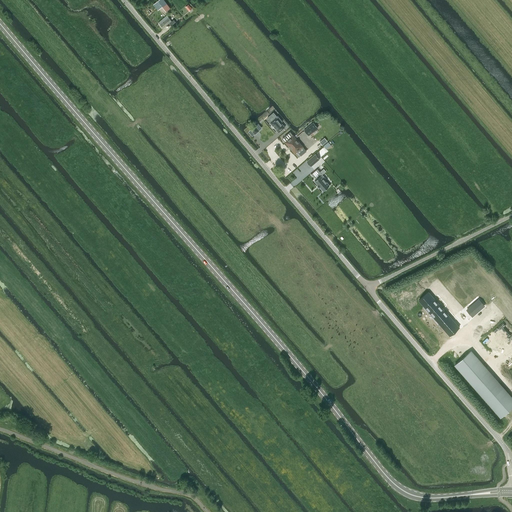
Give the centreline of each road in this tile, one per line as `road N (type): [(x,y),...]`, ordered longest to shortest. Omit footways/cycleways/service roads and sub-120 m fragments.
road 1 (secondary): [(479,494),(420,497),(391,481),(0,23)]
road 2 (tertiary): [(366,288),(123,0)]
road 3 (tertiary): [(508,454),(366,288)]
road 4 (unclassified): [(366,288),(511,216)]
